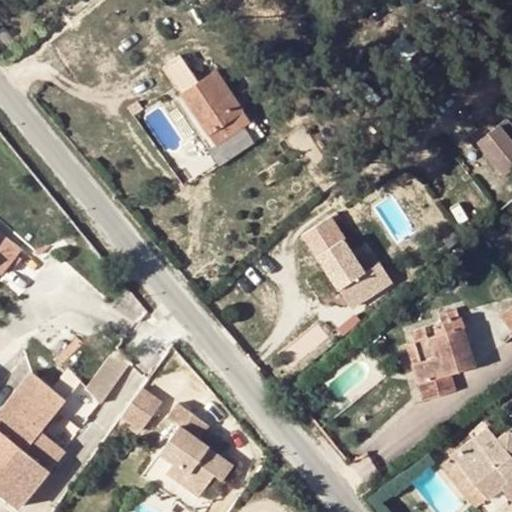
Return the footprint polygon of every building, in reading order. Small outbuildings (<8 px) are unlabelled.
[(181,94),(209,135),(228,122),(235,130),(249,120),(215,71),(181,94)] [(511,126),(506,119),(500,125),(511,139),(511,126)] [(228,122),(209,135),(215,144),(235,130),(228,122)] [(479,142),(506,174),(511,168),(511,139),(500,125),(479,142)] [(303,236),(349,303),(372,288),(367,280),(373,275),(362,259),(357,261),(343,240),(345,238),(330,217),(303,236)] [(0,272),(2,273),(21,250),(0,232),(0,272)] [(442,313),(444,322),(459,318),(457,309),(442,313)] [(473,366),(459,318),(444,322),(435,324),(438,334),(431,336),(442,374),(473,366)] [(427,378),(442,374),(431,336),(417,341),(427,378)] [(34,372),(0,414),(0,493),(20,509),(67,450),(44,431),(68,401),(34,372)] [(164,393),(147,382),(128,411),(145,422),(164,393)] [(179,393),(168,408),(180,416),(162,443),(175,453),(168,465),(201,488),(216,467),(224,473),(236,456),(210,439),(207,444),(196,437),(200,431),(210,414),(179,393)] [(511,458),(486,427),(452,456),(487,499),(500,487),(511,500),(511,499),(511,458)] [(210,439),(200,431),(196,437),(207,444),(210,439)] [(476,507),(487,499),(452,456),(441,465),(476,507)]
